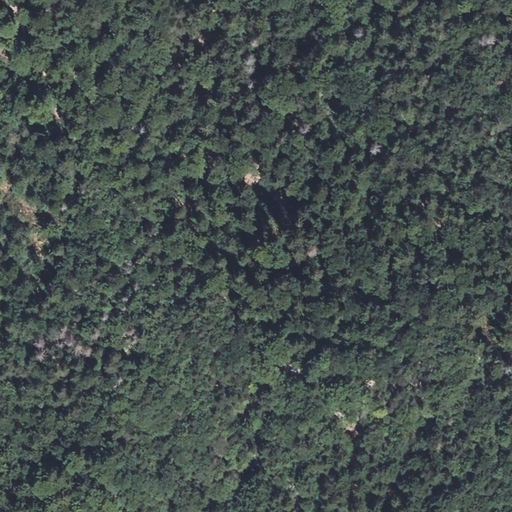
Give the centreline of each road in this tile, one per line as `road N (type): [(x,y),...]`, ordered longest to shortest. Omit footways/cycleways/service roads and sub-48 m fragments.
road 1 (track): [(11,0),(40,69),(81,135),(230,293),(276,356)]
road 2 (track): [(287,373),(345,383),(475,369)]
